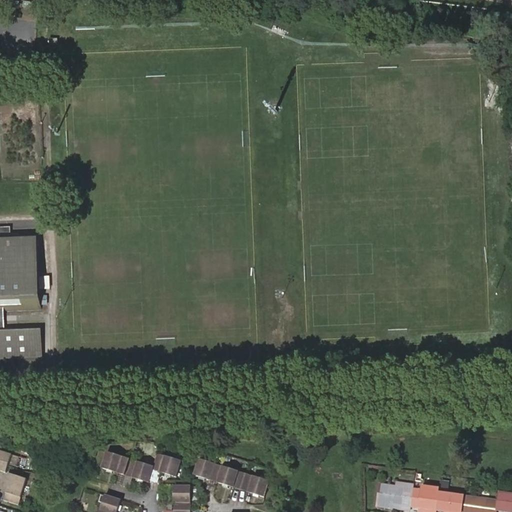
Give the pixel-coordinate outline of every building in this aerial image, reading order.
[(0,236),(0,366),(14,366),(13,331),(0,332),(0,326),(0,313),(39,312),(36,235),(5,236),(0,236)] [(125,474),(131,458),(104,448),(100,457),(105,459),(102,466),(125,474)] [(183,460),(168,454),(158,451),(153,466),(177,475),(183,460)] [(0,474),(5,476),(12,459),(0,454),(0,474)] [(147,482),(153,466),(131,458),(125,474),(147,482)] [(216,483),(222,467),(199,458),(193,475),(216,483)] [(241,493),(247,476),(222,467),(216,483),(241,493)] [(18,506),(27,481),(9,475),(0,500),(18,506)] [(271,485),(247,476),(241,493),(265,502),(271,485)] [(413,490),(414,485),(406,484),(405,489),(396,487),(380,485),(377,506),(402,510),(403,505),(411,506),(413,490)] [(439,493),(439,488),(423,486),(422,491),(413,490),(411,506),(420,508),(428,509),(427,511),(436,511),(436,510),(439,493)] [(448,494),(449,487),(440,486),(439,488),(439,493),(448,494)] [(172,487),(172,511),(189,511),(189,487),(172,487)] [(102,503),(98,511),(117,511),(122,500),(100,493),(97,501),(102,503)] [(462,511),(464,496),(448,494),(439,493),(436,510),(445,511),(449,511),(462,511)] [(511,511),(511,495),(499,494),(498,501),(497,510),(505,511),(511,511)] [(498,501),(464,496),(462,511),(496,511),(497,510),(498,501)]
